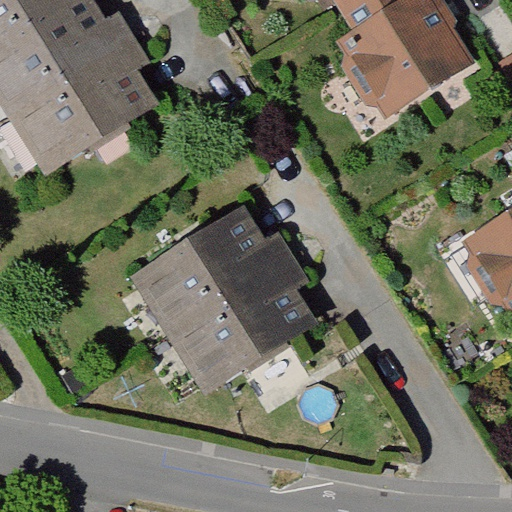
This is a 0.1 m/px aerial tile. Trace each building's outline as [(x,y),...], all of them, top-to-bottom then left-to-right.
[(0,0),(0,57),(70,14),(89,3),(86,0),(0,0)] [(288,0),(298,15),(314,4),(325,23),(362,0),(288,0)] [(393,0),(362,0),(325,23),(337,43),(320,53),(371,137),(463,80),(417,5),(402,14),(393,0)] [(70,14),(0,57),(0,126),(119,53),(101,25),(83,35),(70,14)] [(119,53),(0,126),(0,142),(31,189),(140,122),(121,91),(137,82),(119,53)] [(511,216),(452,254),(499,329),(511,320),(511,216)] [(229,229),(124,293),(156,349),(276,278),(264,255),(251,263),(229,229)] [(290,300),(276,278),(156,349),(189,404),(298,339),(278,307),(290,300)]
